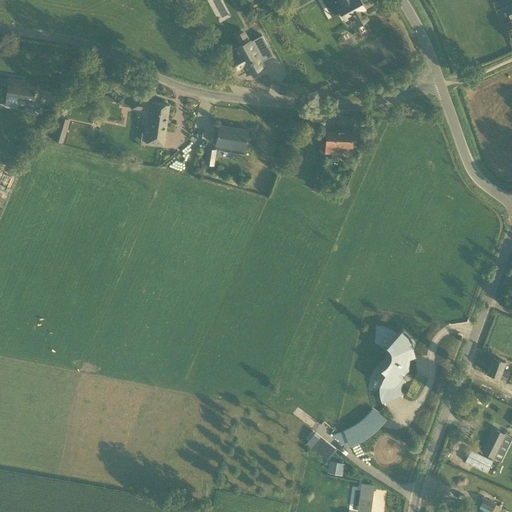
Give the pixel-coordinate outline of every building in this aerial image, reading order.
[(328,0),(329,1),(329,0),(334,0),(336,4),(343,18),(349,15),(354,24),(366,18),(361,9),(363,8),(358,0),(328,0)] [(237,55),(229,59),(235,69),(243,65),(247,73),(262,65),(261,62),(255,53),(267,46),(261,34),(247,41),(243,32),(236,36),(241,45),(236,48),(234,49),(237,55)] [(7,89),(5,103),(18,105),(19,99),(25,100),(24,106),(40,109),(42,95),(34,94),(36,83),(9,79),(7,89)] [(163,146),(168,115),(169,105),(152,103),(146,143),(163,146)] [(61,142),(68,119),(58,116),(51,140),(61,142)] [(324,118),(309,117),(309,126),(323,127),(324,118)] [(215,145),(220,146),(219,150),(244,155),(244,151),(246,140),(248,130),(219,125),(217,135),(215,145)] [(351,148),(352,141),(352,131),(326,130),(326,140),(325,153),(336,154),(336,147),(351,148)] [(213,166),(215,150),(207,149),(205,165),(213,166)] [(312,189),(327,197),(329,194),(327,193),(329,188),(319,184),(319,185),(315,183),(312,189)] [(377,330),(376,340),(377,341),(378,341),(378,340),(379,340),(380,340),(381,341),(382,341),(383,341),(384,342),(385,342),(386,343),(387,343),(387,344),(388,345),(389,345),(387,346),(388,347),(388,346),(389,346),(389,347),(390,348),(390,349),(391,350),(391,351),(392,351),(392,354),(392,355),(392,357),(392,359),(391,359),(391,360),(391,361),(391,362),(390,362),(389,364),(389,365),(388,366),(387,366),(386,368),(385,368),(385,369),(383,369),(382,370),(386,374),(383,379),(381,384),(380,387),(381,387),(387,388),(387,385),(393,385),(397,381),(400,377),(401,376),(401,375),(402,374),(403,372),(405,372),(407,371),(408,369),(407,367),(406,366),(407,360),(407,355),(408,355),(411,355),(411,356),(412,356),(412,351),(411,347),(412,346),(414,346),(411,340),(407,335),(402,331),(397,336),(393,332),(388,330),(382,328),(377,327),(377,330)] [(504,362),(502,361),(492,357),(486,373),(496,377),(505,380),(508,373),(501,371),(504,362)] [(352,427),(344,431),(350,444),(360,439),(369,434),(377,427),(384,418),(372,410),(367,416),(360,422),(352,427)] [(492,429),(481,452),(493,458),(504,434),(492,429)] [(470,450),(465,462),(486,472),(492,461),(470,450)] [(329,461),(326,473),(341,476),(343,464),(329,461)] [(330,478),(327,489),(340,492),(342,480),(330,478)] [(360,484),(357,511),(361,511),(369,511),(373,486),(360,484)] [(495,505),(484,499),(480,506),(492,511),(495,505)]
